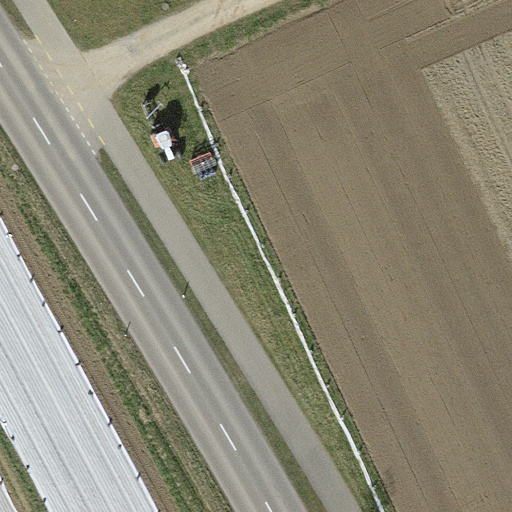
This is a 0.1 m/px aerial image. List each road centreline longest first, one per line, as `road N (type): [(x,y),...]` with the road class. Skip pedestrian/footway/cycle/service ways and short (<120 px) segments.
road 1 (tertiary): [(271,511),(0,62)]
road 2 (track): [(248,0),(31,110)]
